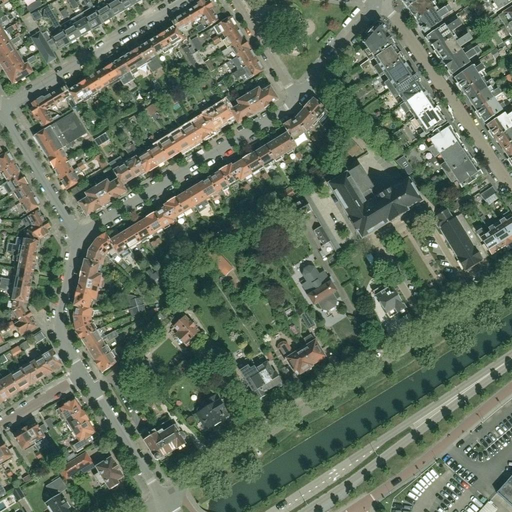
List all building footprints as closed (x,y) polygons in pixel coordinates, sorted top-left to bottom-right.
[(79,7),(74,0),(67,0),(74,10),(79,7)] [(103,24),(114,18),(107,6),(103,0),(96,0),(98,2),(97,5),(98,5),(93,8),(103,24)] [(114,18),(125,11),(118,0),(116,0),(107,6),(114,18)] [(118,0),(125,11),(136,5),(133,0),(118,0)] [(192,9),(187,12),(193,23),(202,17),(205,4),(202,0),(192,6),(192,8),(192,9)] [(402,0),(402,2),(407,9),(419,0),(402,0)] [(419,0),(407,9),(416,21),(433,10),(438,6),(435,2),(436,0),(419,0)] [(511,0),(491,0),(485,4),(488,8),(490,7),(494,14),(511,2),(511,0)] [(205,4),(202,17),(208,27),(219,21),(215,15),(215,14),(216,13),(209,2),(205,4)] [(33,5),(27,8),(29,13),(36,10),(33,5)] [(61,12),(60,13),(64,20),(69,17),(62,5),(58,8),(61,12)] [(433,10),(416,21),(424,34),(441,22),(440,20),(443,18),(445,21),(454,14),(448,5),(441,11),(438,6),(433,10)] [(50,11),(49,8),(48,7),(47,6),(42,9),(44,11),(43,19),(49,19),(53,26),(58,23),(50,11)] [(505,27),(511,22),(511,7),(498,17),(505,27)] [(103,24),(93,8),(82,14),(92,31),(103,24)] [(172,21),(172,23),(174,27),(177,32),(193,23),(187,12),(173,21),(172,21)] [(92,31),(82,14),(71,21),(81,37),(92,31)] [(218,34),(221,32),(224,36),(237,28),(230,17),(213,28),(218,34)] [(435,50),(455,37),(452,32),(462,25),(458,20),(445,28),(444,26),(427,37),(435,50)] [(81,37),(71,21),(60,27),(63,32),(70,44),(81,37)] [(15,25),(12,27),(6,30),(9,34),(17,29),(15,25)] [(392,45),(387,37),(386,37),(384,33),(386,31),(382,26),(378,25),(362,43),(364,45),(368,50),(363,53),(368,60),(392,45)] [(70,44),(63,32),(60,27),(49,34),(58,50),(70,44)] [(161,35),(159,37),(163,45),(169,41),(173,49),(177,46),(176,45),(182,41),(180,37),(177,32),(174,27),(161,35)] [(244,39),(237,28),(224,36),(226,39),(222,42),(227,49),(244,39)] [(3,32),(0,33),(0,48),(9,43),(3,32)] [(54,59),(39,34),(32,39),(47,63),(54,59)] [(458,41),(455,37),(435,50),(444,62),(461,51),(459,48),(472,40),(468,34),(458,41)] [(159,37),(148,43),(156,57),(163,53),(164,54),(169,51),(173,49),(169,41),(163,45),(159,37)] [(237,58),(250,49),(244,39),(227,49),(222,52),(224,57),(233,51),(236,57),(237,58)] [(0,62),(16,53),(9,43),(0,48),(0,62)] [(136,48),(131,51),(132,53),(137,61),(142,58),(146,65),(152,74),(155,72),(154,70),(161,65),(156,57),(148,43),(137,50),(136,48)] [(203,49),(200,44),(194,47),(197,52),(203,49)] [(470,64),(468,61),(480,52),(477,47),(474,49),(471,44),(461,51),(444,62),(452,75),(470,64)] [(403,57),(401,53),(398,53),(397,52),(397,53),(392,45),(368,60),(360,66),(362,70),(372,63),(376,68),(374,69),(379,76),(402,61),(403,60),(402,60),(403,57)] [(198,66),(192,55),(187,47),(183,50),(196,72),(200,69),(198,66)] [(257,60),(250,49),(237,58),(236,57),(234,59),(240,69),(240,70),(257,60)] [(494,59),(500,55),(497,50),(491,54),(494,59)] [(197,52),(192,55),(198,66),(204,63),(202,60),(204,59),(201,54),(199,55),(197,52)] [(16,53),(0,62),(3,67),(2,69),(4,73),(6,72),(6,73),(22,64),(22,63),(16,53)] [(132,53),(122,59),(130,73),(132,77),(139,72),(138,70),(143,67),(146,65),(142,58),(137,61),(132,53)] [(177,61),(182,58),(179,53),(174,56),(177,61)] [(122,59),(105,69),(110,77),(115,74),(120,81),(124,79),(123,77),(130,73),(122,59)] [(246,73),(250,79),(263,71),(257,60),(240,70),(240,69),(238,71),(233,74),(236,80),(246,73)] [(205,63),(211,73),(215,71),(209,61),(205,63)] [(412,76),(402,61),(379,76),(380,78),(382,77),(387,83),(385,85),(390,92),(415,75),(415,74),(412,76)] [(25,77),(32,73),(27,65),(24,67),(22,64),(6,73),(9,78),(8,80),(10,83),(12,83),(13,84),(20,80),(21,80),(25,79),(25,77)] [(474,70),(472,67),(455,78),(462,90),(479,78),(485,74),(483,71),(484,70),(481,65),(474,70)] [(105,69),(95,75),(103,89),(109,85),(110,87),(120,81),(115,74),(110,77),(105,69)] [(95,75),(78,85),(83,93),(89,90),(93,97),(97,95),(96,93),(103,89),(95,75)] [(399,105),(400,107),(424,91),(423,91),(418,84),(420,82),(415,75),(390,92),(394,99),(396,98),(401,104),(399,105)] [(470,101),(487,90),(493,86),(494,85),(491,80),(484,85),(479,78),(462,90),(470,101)] [(211,90),(215,87),(211,80),(206,82),(211,90)] [(229,92),(222,81),(217,84),(223,95),(229,92)] [(158,83),(154,86),(156,89),(157,89),(159,94),(163,92),(163,91),(158,83)] [(327,83),(322,89),(332,98),(337,93),(327,83)] [(78,85),(68,92),(71,97),(73,101),(74,102),(76,105),(83,101),(84,103),(93,97),(89,90),(83,93),(78,85)] [(184,86),(173,92),(177,99),(181,97),(183,101),(190,96),(184,86)] [(494,99),(501,94),(498,90),(496,91),(493,86),(487,90),(470,101),(477,112),(495,100),(494,99)] [(64,87),(49,95),(56,106),(66,100),(69,103),(73,101),(71,97),(68,92),(66,88),(64,87)] [(261,92),(259,90),(257,90),(248,96),(258,114),(264,110),(271,105),(278,100),(270,87),(261,92)] [(428,100),(429,99),(424,91),(400,107),(405,115),(407,113),(411,120),(409,121),(411,123),(433,107),(428,100)] [(172,93),(164,98),(169,107),(178,102),(172,93)] [(41,98),(31,104),(34,108),(33,108),(46,112),(56,106),(49,95),(43,99),(41,98)] [(258,114),(248,96),(238,101),(237,103),(239,106),(230,111),(234,118),(238,125),(245,121),(252,117),(258,114)] [(317,120),(325,110),(313,99),(310,103),(309,102),(304,109),(317,120)] [(154,104),(159,112),(166,107),(162,100),(154,104)] [(225,103),(222,105),(219,100),(211,105),(214,110),(223,125),(234,118),(230,111),(225,103)] [(477,112),(485,123),(506,109),(502,103),(498,105),(495,100),(477,112)] [(69,103),(68,104),(72,110),(74,108),(77,107),(76,105),(74,102),(73,101),(69,103)] [(223,125),(214,110),(211,105),(201,112),(204,117),(203,117),(204,119),(213,133),(217,131),(216,129),(223,125)] [(150,107),(146,109),(150,116),(154,113),(150,107)] [(358,113),(354,107),(350,110),(354,116),(358,113)] [(444,123),(439,115),(439,114),(440,111),(437,107),(434,107),(433,107),(411,123),(416,130),(417,129),(422,135),(420,136),(421,138),(444,123)] [(33,108),(30,111),(35,119),(36,120),(37,119),(42,128),(52,122),(46,112),(33,108)] [(317,120),(304,109),(295,119),(308,130),(317,120)] [(71,144),(87,135),(73,113),(33,137),(47,159),(60,150),(65,147),(71,144)] [(487,126),(495,138),(511,126),(511,113),(506,118),(505,115),(487,126)] [(213,133),(204,119),(192,126),(202,141),(209,136),(213,133)] [(295,119),(292,121),(283,126),(287,133),(292,141),(306,133),(308,130),(295,119)] [(366,131),(373,126),(374,125),(370,120),(359,127),(364,132),(366,131)] [(190,147),(201,141),(202,141),(192,126),(190,121),(179,128),(182,132),(181,132),(190,147)] [(369,135),(377,130),(373,126),(366,131),(369,135)] [(456,135),(453,134),(447,126),(440,130),(433,134),(434,135),(427,139),(432,146),(428,149),(434,159),(437,156),(439,156),(458,142),(459,139),(456,135)] [(511,126),(495,138),(502,149),(511,142),(511,126)] [(379,129),(377,130),(369,135),(377,146),(386,140),(379,129)] [(181,133),(170,139),(179,154),(190,147),(181,132),(181,133)] [(292,141),(287,133),(276,140),(285,155),(297,148),(292,141)] [(323,147),(316,135),(310,138),(318,151),(323,147)] [(179,154),(170,139),(168,136),(157,143),(159,146),(168,161),(179,154)] [(98,147),(104,143),(100,137),(94,140),(98,147)] [(344,150),(353,142),(349,138),(340,145),(344,150)] [(265,147),(274,161),(285,155),(276,140),(265,147)] [(348,154),(356,146),(353,142),(344,150),(348,154)] [(469,159),(458,142),(439,156),(444,164),(440,167),(445,175),(469,159)] [(511,142),(502,149),(510,160),(511,158),(511,142)] [(148,153),(157,168),(168,161),(159,146),(148,153)] [(351,158),(360,150),(356,146),(348,154),(351,158)] [(404,153),(399,146),(389,152),(393,160),(404,153)] [(274,161),(265,147),(254,154),(263,168),(274,161)] [(67,161),(60,150),(47,159),(53,169),(67,161)] [(0,172),(1,172),(14,163),(8,153),(0,157),(0,172)] [(157,168),(156,168),(157,168),(148,153),(136,160),(145,174),(149,172),(157,168)] [(263,168),(254,154),(250,156),(243,160),(252,175),(263,168)] [(133,179),(124,165),(125,165),(120,157),(109,164),(118,180),(122,186),(123,186),(133,180),(133,179)] [(145,174),(136,160),(135,158),(125,165),(124,165),(133,179),(141,175),(142,177),(145,174)] [(481,175),(475,167),(476,164),(473,160),(470,160),(469,159),(445,175),(451,184),(456,181),(461,189),(467,184),(468,185),(474,180),(481,175)] [(252,175),(243,160),(242,160),(243,161),(242,161),(240,160),(231,166),(240,180),(241,182),(252,175)] [(73,172),(73,171),(67,161),(53,169),(60,180),(73,172)] [(105,161),(98,165),(101,169),(108,165),(105,161)] [(21,174),(14,163),(1,172),(7,182),(21,174)] [(85,179),(81,171),(85,168),(83,165),(78,168),(73,171),(73,172),(60,180),(66,190),(85,179)] [(410,165),(403,170),(408,176),(414,171),(410,165)] [(228,187),(240,180),(231,166),(227,168),(226,168),(223,168),(220,170),(220,171),(219,172),(219,173),(220,172),(228,187)] [(389,224),(408,212),(407,211),(422,202),(413,187),(409,180),(393,190),(392,188),(375,198),(370,190),(374,188),(360,166),(329,185),(350,221),(349,221),(356,232),(357,232),(362,239),(389,223),(389,224)] [(220,172),(219,173),(209,179),(217,194),(228,187),(220,172)] [(8,196),(14,193),(27,185),(21,174),(7,182),(2,186),(8,196)] [(217,194),(209,179),(198,186),(207,200),(217,194)] [(120,197),(127,193),(123,186),(122,186),(118,180),(109,185),(108,183),(106,182),(96,188),(107,206),(113,202),(120,197)] [(27,185),(14,193),(20,204),(34,195),(30,189),(27,185)] [(80,186),(70,191),(78,204),(87,198),(86,196),(80,186)] [(207,200),(198,186),(187,193),(196,207),(207,200)] [(437,210),(414,186),(413,187),(422,202),(423,201),(434,219),(441,215),(438,210),(437,210)] [(107,206),(96,188),(86,194),(86,196),(87,198),(78,204),(86,217),(93,213),(93,214),(101,209),(107,206)] [(295,195),(291,188),(283,193),(287,200),(295,195)] [(484,201),(496,193),(492,188),(480,196),(484,201)] [(196,207),(187,193),(176,199),(185,214),(195,207),(196,207)] [(27,215),(40,206),(34,195),(20,204),(27,215)] [(281,198),(270,205),(272,208),(283,202),(281,198)] [(185,214),(176,199),(175,200),(175,199),(167,204),(164,206),(173,221),(184,214),(185,214)] [(312,212),(304,199),(288,208),(295,221),(312,212)] [(259,211),(262,216),(273,209),(272,208),(270,205),(270,204),(259,211)] [(160,211),(154,214),(154,215),(163,229),(174,222),(173,221),(164,206),(159,209),(160,211)] [(488,258),(462,215),(453,220),(453,219),(452,220),(446,210),(445,211),(442,207),(438,210),(441,215),(434,219),(436,223),(436,224),(436,225),(437,227),(438,228),(439,229),(440,230),(458,260),(457,260),(464,272),(465,272),(482,262),(488,258)] [(251,222),(262,216),(259,211),(258,209),(247,216),(251,222)] [(240,220),(246,216),(242,210),(236,214),(240,220)] [(38,211),(22,221),(26,228),(29,226),(33,227),(46,230),(50,228),(44,217),(42,217),(41,218),(38,211)] [(503,219),(499,222),(511,242),(511,217),(510,215),(508,213),(502,217),(503,219)] [(154,215),(154,214),(146,219),(143,221),(152,236),(163,229),(154,215)] [(483,216),(480,218),(488,229),(492,226),(490,223),(488,224),(483,216)] [(152,236),(143,221),(132,228),(141,243),(152,236)] [(501,250),(505,247),(507,250),(508,249),(509,250),(511,248),(511,242),(499,222),(493,226),(492,226),(488,229),(501,250)] [(236,223),(226,230),(229,235),(239,229),(236,223)] [(180,225),(177,227),(182,235),(185,233),(180,225)] [(40,239),(49,234),(46,230),(33,227),(28,230),(26,240),(39,242),(40,239)] [(182,235),(177,227),(173,229),(178,238),(182,235)] [(330,242),(321,227),(314,231),(323,246),(330,242)] [(141,243),(132,228),(120,235),(129,250),(130,249),(141,243)] [(477,233),(492,256),(501,250),(488,229),(483,232),(481,230),(477,233)] [(114,250),(109,240),(105,234),(98,239),(96,241),(92,246),(106,256),(108,254),(108,253),(110,256),(112,256),(116,254),(114,250)] [(114,250),(116,254),(118,257),(129,250),(120,235),(116,238),(114,237),(109,240),(114,250)] [(37,254),(39,242),(26,240),(24,239),(24,240),(23,247),(21,247),(8,244),(7,249),(37,254)] [(89,251),(86,262),(99,265),(103,266),(104,258),(106,256),(92,246),(89,251)] [(37,255),(37,254),(7,249),(7,252),(12,254),(12,253),(14,253),(14,252),(15,251),(20,253),(18,258),(13,257),(12,262),(15,262),(13,269),(18,270),(33,273),(33,272),(37,255)] [(204,254),(222,274),(229,269),(211,250),(204,254)] [(97,275),(99,265),(86,262),(84,261),(82,269),(80,277),(79,277),(78,284),(99,288),(101,278),(100,276),(97,275)] [(334,292),(323,273),(319,275),(315,268),(309,267),(303,270),(302,276),(303,278),(299,280),(314,304),(317,302),(322,310),(327,311),(334,307),(335,301),(331,294),(334,292)] [(1,284),(0,286),(21,290),(22,283),(31,285),(33,274),(33,273),(18,270),(17,277),(11,276),(10,280),(2,279),(1,284)] [(155,280),(161,277),(158,272),(152,275),(155,280)] [(14,302),(27,305),(27,304),(27,302),(30,286),(31,285),(22,283),(21,290),(0,286),(0,287),(0,289),(5,291),(5,292),(11,293),(11,294),(13,294),(12,302),(14,302)] [(95,301),(102,302),(104,296),(97,295),(99,288),(78,284),(76,290),(77,290),(75,299),(76,299),(74,307),(76,308),(89,310),(91,300),(95,301)] [(405,309),(392,287),(385,291),(382,286),(373,292),(389,319),(405,309)] [(123,303),(136,299),(136,297),(122,294),(123,303)] [(132,309),(144,305),(142,299),(130,302),(132,309)] [(28,313),(26,310),(27,305),(14,302),(12,310),(19,322),(25,318),(24,316),(28,313)] [(132,316),(148,311),(146,305),(140,307),(130,310),(132,316)] [(91,319),(93,311),(89,310),(76,308),(73,318),(74,324),(91,321),(91,319)] [(26,334),(37,327),(34,323),(35,321),(29,312),(28,313),(24,316),(25,318),(19,322),(20,322),(14,326),(15,328),(20,336),(26,333),(26,334)] [(156,326),(164,319),(162,313),(152,321),(156,326)] [(314,326),(307,313),(301,317),(309,329),(314,326)] [(199,333),(195,327),(190,321),(190,322),(186,317),(171,330),(187,348),(192,343),(190,341),(199,333)] [(91,321),(74,324),(75,332),(76,333),(80,341),(81,340),(95,331),(92,325),(91,322),(91,321)] [(117,334),(115,331),(105,337),(100,330),(99,330),(99,329),(95,331),(81,340),(88,351),(102,343),(102,342),(107,339),(117,334)] [(35,343),(45,337),(42,332),(32,338),(35,343)] [(108,342),(118,336),(117,334),(107,339),(108,342)] [(322,360),(323,358),(324,357),(319,349),(320,346),(317,343),(315,343),(315,342),(310,335),(303,340),(307,346),(300,350),(301,350),(311,366),(317,362),(319,362),(322,360)] [(311,366),(301,350),(295,354),(287,343),(282,342),(278,345),(277,349),(285,361),(286,360),(296,376),(305,371),(307,372),(311,370),(310,368),(311,367),(311,366)] [(109,354),(102,343),(88,351),(95,363),(109,354)] [(0,354),(10,349),(8,344),(0,348),(0,354)] [(62,366),(53,350),(42,357),(51,373),(62,366)] [(270,352),(265,354),(269,361),(274,358),(270,352)] [(109,354),(95,363),(94,363),(99,370),(102,373),(112,366),(115,364),(109,354)] [(51,373),(42,357),(42,358),(32,364),(41,380),(52,373),(51,373)] [(201,369),(192,359),(186,364),(195,374),(201,369)] [(132,373),(126,368),(120,363),(111,371),(121,382),(132,373)] [(30,386),(41,380),(32,364),(21,370),(21,371),(30,386)] [(267,390),(255,371),(254,368),(249,371),(247,367),(240,371),(236,364),(229,369),(237,382),(240,380),(256,405),(271,396),(267,390)] [(275,373),(273,374),(267,364),(255,371),(267,390),(273,387),(276,390),(283,386),(275,373)] [(21,371),(21,370),(10,376),(19,392),(29,386),(30,386),(21,371)] [(19,392),(10,376),(0,382),(0,383),(9,398),(19,392)] [(0,383),(0,403),(9,398),(0,383)] [(163,403),(154,395),(150,399),(159,408),(163,403)] [(226,419),(225,418),(228,416),(225,411),(226,410),(219,400),(218,401),(215,396),(206,401),(210,406),(203,410),(201,409),(199,409),(197,410),(197,411),(197,412),(197,413),(196,414),(205,430),(208,429),(209,430),(226,419)] [(66,420),(81,411),(74,399),(70,402),(70,401),(63,406),(59,409),(55,411),(62,422),(66,420)] [(88,418),(87,416),(86,416),(82,410),(81,411),(66,420),(68,424),(67,425),(71,432),(72,431),(88,422),(89,421),(88,420),(88,418)] [(185,440),(185,437),(183,434),(180,433),(178,434),(177,432),(179,431),(176,426),(174,427),(170,420),(168,421),(166,417),(155,424),(158,429),(156,429),(171,453),(185,444),(182,441),(185,440)] [(44,421),(50,430),(54,427),(49,419),(44,421)] [(44,437),(35,422),(34,423),(33,422),(29,424),(29,425),(24,429),(34,445),(37,450),(48,443),(44,437)] [(91,435),(95,433),(88,422),(72,431),(77,438),(79,442),(72,446),(76,453),(87,446),(83,440),(84,439),(84,440),(91,436),(91,435)] [(24,429),(19,432),(18,431),(14,433),(15,434),(13,435),(22,450),(28,447),(29,448),(34,445),(24,429)] [(53,429),(49,432),(54,441),(59,439),(53,429)] [(171,453),(156,429),(149,434),(147,430),(140,435),(156,462),(171,453)] [(102,445),(99,440),(91,444),(95,450),(102,445)] [(12,456),(3,441),(1,442),(0,441),(0,462),(1,465),(11,459),(10,457),(12,456)] [(64,480),(92,463),(86,453),(58,470),(64,480)] [(49,469),(66,459),(63,454),(46,464),(49,469)] [(123,477),(119,471),(120,471),(115,463),(114,464),(111,458),(95,468),(98,472),(98,473),(94,476),(101,488),(105,485),(106,486),(109,490),(111,489),(111,490),(114,490),(117,488),(118,486),(117,485),(119,484),(117,481),(123,477)] [(511,475),(496,493),(511,507),(511,475)] [(70,507),(60,492),(66,489),(60,478),(47,486),(54,499),(46,504),(51,511),(70,511),(68,508),(70,507)] [(25,497),(19,488),(12,493),(17,502),(25,497)]
